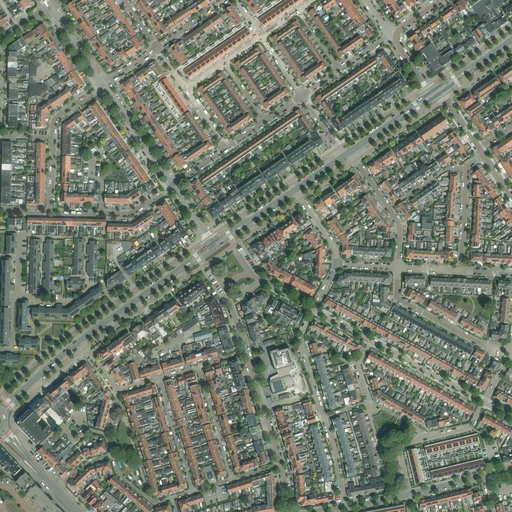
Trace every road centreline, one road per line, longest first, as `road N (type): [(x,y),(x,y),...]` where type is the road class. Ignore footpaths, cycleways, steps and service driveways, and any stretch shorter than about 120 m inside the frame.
road 1 (residential): [(511,349),(485,346),(397,298),(397,267)]
road 2 (residential): [(483,402),(370,340)]
road 3 (residential): [(48,211),(128,213),(167,191)]
road 4 (tertiary): [(172,186),(104,86)]
